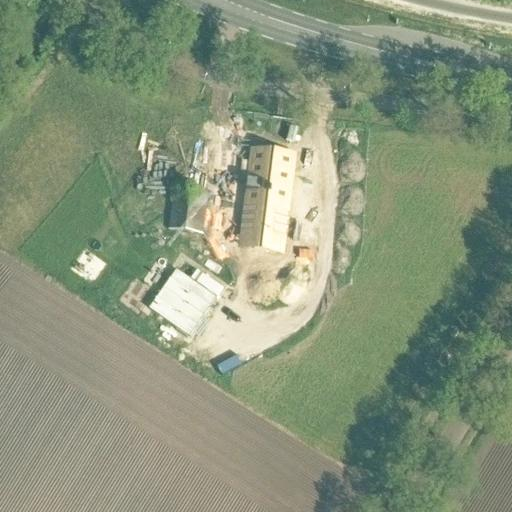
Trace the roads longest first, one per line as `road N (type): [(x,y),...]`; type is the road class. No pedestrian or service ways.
road 1 (tertiary): [(511,338),(405,511)]
road 2 (residential): [(75,0),(162,59),(220,80)]
road 3 (secondary): [(233,22),(373,57)]
road 4 (secondary): [(373,57),(241,0)]
road 5 (secondary): [(373,57),(511,81)]
road 6 (residential): [(220,80),(352,100)]
